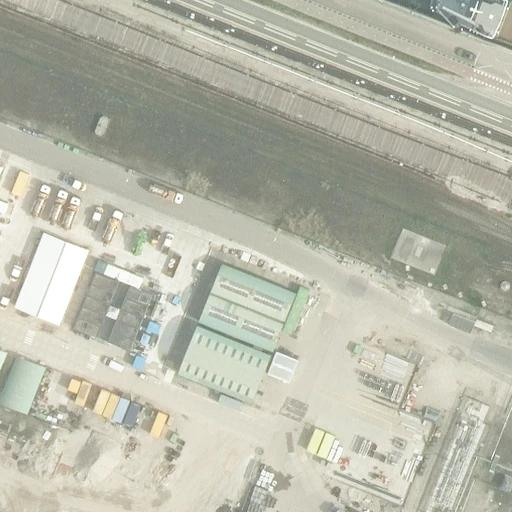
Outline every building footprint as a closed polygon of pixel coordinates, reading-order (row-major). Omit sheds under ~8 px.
[(43,230),(16,307),(62,323),(90,247),(43,230)] [(223,261),(199,320),(274,350),(297,291),(223,261)] [(95,338),(116,282),(95,273),(73,330),(95,338)] [(107,343),(129,351),(151,294),(129,286),(107,343)] [(447,326),(470,334),(474,323),(451,314),(447,326)] [(198,323),(177,373),(252,403),(272,353),(198,323)] [(0,405),(27,416),(46,369),(15,357),(0,395),(0,405)]
